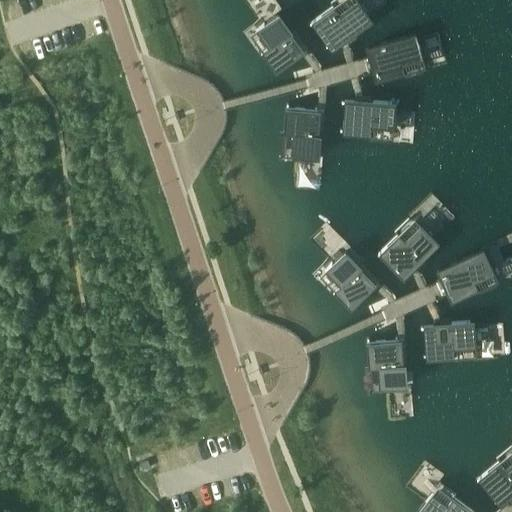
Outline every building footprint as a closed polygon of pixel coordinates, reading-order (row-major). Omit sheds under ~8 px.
[(351,1),(310,30),(331,59),(371,29),(351,1)] [(278,15),(249,36),(276,74),(305,52),(278,15)] [(420,33),(372,46),(381,80),(430,67),(420,33)] [(340,93),(338,128),(388,132),(390,96),(340,93)] [(286,108),(282,155),(319,157),(322,111),(286,108)] [(415,225),(379,260),(404,286),(440,250),(415,225)] [(488,246),(443,267),(458,299),(503,279),(488,246)] [(346,250),(320,276),(352,309),(378,283),(346,250)] [(469,313),(419,318),(422,353),(472,349),(469,313)] [(404,339),(367,342),(371,388),(407,385),(404,339)] [(511,461),(486,483),(508,510),(511,507),(511,461)] [(480,511),(445,481),(422,508),(426,511),(480,511)]
